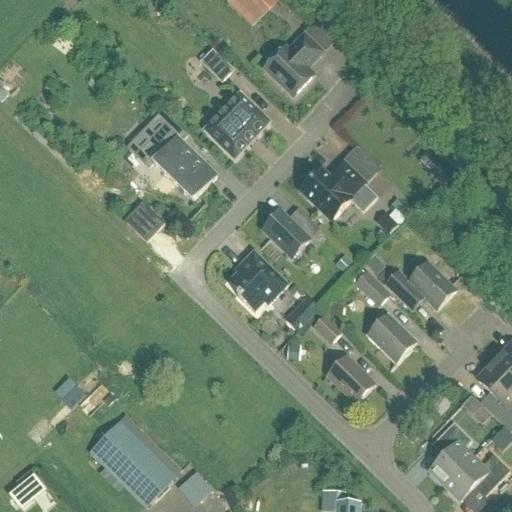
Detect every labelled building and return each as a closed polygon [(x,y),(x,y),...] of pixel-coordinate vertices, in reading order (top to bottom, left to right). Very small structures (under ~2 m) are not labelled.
[(278,4),(272,0),(255,0),(249,7),(262,20),(278,4)] [(309,35),(326,54),(339,43),(322,24),(309,35)] [(321,56),(303,39),(288,55),(284,52),(264,73),(293,101),(313,80),(306,72),(321,56)] [(225,85),(237,73),(216,53),(204,66),(225,85)] [(268,127),(239,99),(204,135),(234,163),(268,127)] [(186,140),(175,129),(169,135),(176,142),(152,167),(192,206),(217,180),(181,146),(186,140)] [(363,188),(343,168),(329,183),(320,175),(301,195),(332,225),(350,206),(362,217),(377,202),(363,188)] [(402,211),(392,217),(401,231),(411,225),(402,211)] [(282,215),(262,236),(291,263),(310,243),(282,215)] [(225,245),(226,259),(248,258),(248,245),(225,245)] [(238,301),(255,318),(265,308),(268,310),(288,289),(254,256),(236,274),(239,277),(229,287),(240,298),(238,301)] [(456,295),(428,267),(405,290),(395,280),(386,289),(403,306),(415,294),(437,315),(456,295)] [(391,299),(368,276),(355,289),(378,312),(391,299)] [(282,321),(308,298),(296,285),(271,309),(282,321)] [(344,336),(326,319),(314,332),(332,349),(344,336)] [(416,347),(388,319),(368,339),(397,367),(416,347)] [(511,347),(511,348),(495,366),(511,382),(511,347)] [(376,389),(347,361),(327,381),(356,409),(376,389)] [(511,382),(495,366),(477,384),(494,400),(484,411),(511,436),(511,435),(511,382)] [(87,399),(77,389),(63,404),(73,414),(87,399)] [(89,415),(112,397),(106,389),(83,407),(89,415)] [(147,511),(184,476),(127,419),(89,457),(144,511),(147,511)] [(445,490),(473,462),(464,453),(472,445),(454,427),(433,449),(444,460),(429,475),(445,490)] [(482,470),(473,462),(445,490),(461,506),(476,491),(486,501),(510,475),(493,459),(482,470)]
